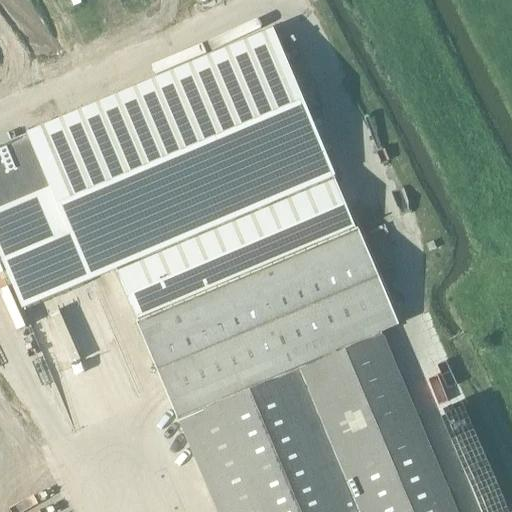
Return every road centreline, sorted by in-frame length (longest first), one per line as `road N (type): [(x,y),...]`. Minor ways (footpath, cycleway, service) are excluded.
road 1 (unknown): [(0,105),(273,1),(292,9),(396,257),(409,352),(462,511)]
road 2 (unknown): [(157,511),(72,418),(39,361),(0,259)]
